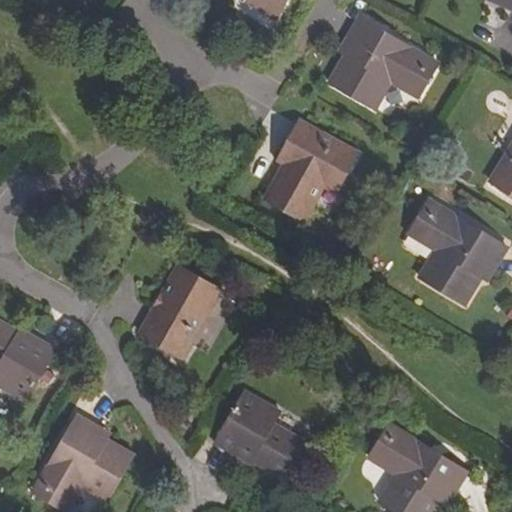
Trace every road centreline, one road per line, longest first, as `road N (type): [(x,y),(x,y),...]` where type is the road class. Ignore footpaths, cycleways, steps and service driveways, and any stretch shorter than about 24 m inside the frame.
road 1 (residential): [(193,482),(91,323),(0,269)]
road 2 (residential): [(195,57),(148,128),(103,168),(17,195),(0,218)]
